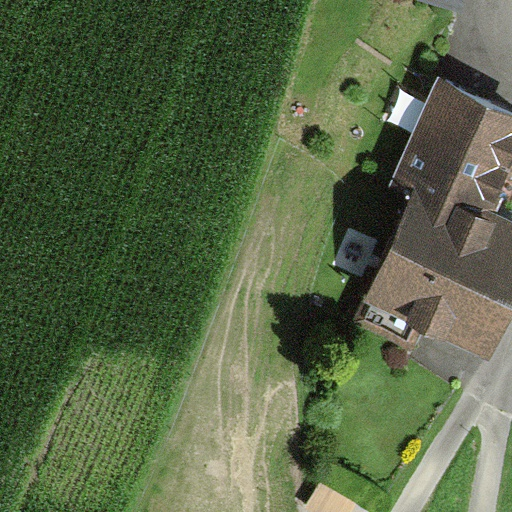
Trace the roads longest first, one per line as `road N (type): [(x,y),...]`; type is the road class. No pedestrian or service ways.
road 1 (track): [(411,511),(511,367)]
road 2 (track): [(511,369),(479,511)]
